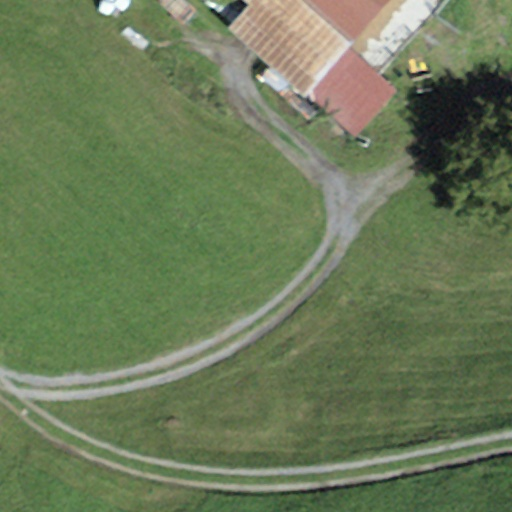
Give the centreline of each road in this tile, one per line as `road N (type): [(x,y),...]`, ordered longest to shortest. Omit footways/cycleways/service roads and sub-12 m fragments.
road 1 (track): [(0,371),(78,433),(133,453),(241,470),(352,467),(511,431)]
road 2 (track): [(13,382),(121,378),(178,361),(307,281),(344,238),(354,203)]
